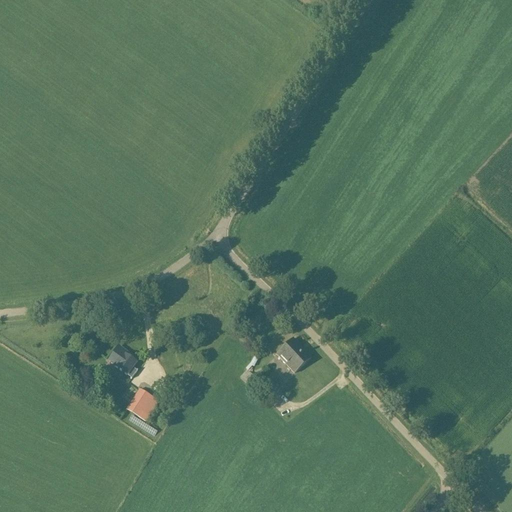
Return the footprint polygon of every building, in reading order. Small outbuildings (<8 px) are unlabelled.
[(293,340),(276,356),(294,375),(311,358),(293,340)] [(119,347),(109,360),(108,361),(114,365),(114,367),(126,376),(127,376),(130,378),(133,378),(136,373),(136,371),(132,368),(136,363),(127,356),(128,354),(119,347)] [(245,370),(247,371),(240,379),(246,384),(253,376),(248,372),(253,366),(256,359),(254,358),(250,364),(245,370)] [(279,390),(262,373),(252,383),(269,400),(279,390)] [(139,390),(126,410),(145,423),(158,402),(139,390)]
